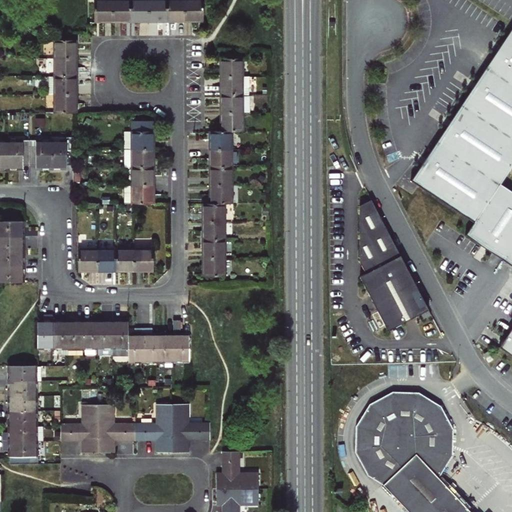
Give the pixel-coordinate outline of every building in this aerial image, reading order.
[(94,21),(112,21),(112,1),(111,0),(96,0),(97,1),(94,1),(94,21)] [(130,1),(130,21),(149,21),(148,0),(130,1)] [(148,0),(149,21),(167,21),(167,0),(148,0)] [(185,20),(185,0),(167,0),(167,21),(185,20)] [(184,0),(185,0),(185,20),(203,20),(202,0),(184,0)] [(112,1),(112,21),(130,21),(130,1),(112,1)] [(511,33),(411,180),(418,184),(473,223),(500,184),(511,167),(511,33)] [(56,58),(75,58),(75,40),(56,40),(56,58)] [(56,76),(75,76),(75,58),(56,58),(56,76)] [(222,77),(242,76),(242,59),(222,59),(222,77)] [(55,94),(75,94),(75,76),(56,76),(55,94)] [(222,77),(222,95),(249,94),(249,76),(242,76),(222,77)] [(56,113),(74,113),(75,113),(75,94),(55,94),(56,113)] [(249,94),(222,95),(222,113),(242,113),(249,113),(249,94)] [(242,113),(222,113),(222,131),(230,131),(242,131),(242,113)] [(152,149),(152,120),(133,120),(132,149),(152,149)] [(211,131),(211,149),(230,149),(230,131),(222,131),(211,131)] [(51,142),(51,168),(67,168),(67,165),(74,165),(74,140),(67,139),(67,142),(51,142)] [(23,165),(29,165),(29,140),(22,140),(22,142),(7,142),(8,168),(23,168),(23,165)] [(29,140),(29,165),(36,165),(36,168),(51,168),(51,142),(36,142),(36,140),(29,140)] [(132,167),(152,167),(152,149),(132,149),(132,167)] [(211,149),(211,167),(231,167),(230,149),(211,149)] [(152,185),(152,167),(132,167),(133,185),(152,185)] [(211,167),(211,185),(231,185),(231,167),(211,167)] [(511,327),(499,346),(511,354),(511,192),(500,184),(473,223),(466,234),(511,264),(511,327)] [(152,185),(133,185),(133,204),(152,204),(152,185)] [(211,185),(211,203),(224,203),(231,203),(231,185),(211,185)] [(386,326),(419,309),(427,305),(369,195),(357,201),(358,258),(364,270),(358,273),(386,326)] [(224,203),(211,203),(203,203),(203,221),(224,221),(224,203)] [(0,237),(25,237),(25,228),(22,228),(22,221),(0,221),(0,237)] [(203,221),(203,239),(224,239),(224,221),(203,221)] [(25,246),(25,237),(0,237),(0,251),(23,252),(23,246),(25,246)] [(224,239),(203,239),(204,258),(224,258),(224,239)] [(79,271),(97,271),(97,250),(78,251),(79,271)] [(97,271),(115,270),(115,250),(97,250),(97,271)] [(134,270),(134,250),(115,250),(115,270),(134,270)] [(153,250),(134,250),(134,270),(153,270),(153,250)] [(23,258),(23,252),(0,251),(0,266),(26,267),(26,258),(23,258)] [(224,258),(204,258),(204,277),(224,276),(224,258)] [(0,282),(23,282),(23,276),(26,276),(26,267),(0,266),(0,282)] [(422,315),(430,311),(427,305),(419,309),(422,315)] [(38,348),(53,348),(53,321),(53,316),(44,316),(44,325),(38,325),(38,348)] [(53,321),(53,348),(61,348),(62,356),(68,356),(68,325),(62,325),(62,322),(53,321)] [(104,325),(98,324),(98,348),(98,356),(113,356),(113,348),(113,321),(104,321),(104,325)] [(113,321),(113,348),(128,348),(128,338),(128,324),(121,325),(121,321),(113,321)] [(83,356),(83,348),(83,322),(74,322),(74,325),(68,325),(68,356),(83,356)] [(98,348),(98,324),(92,325),(92,322),(83,322),(83,348),(98,348)] [(151,329),(143,330),(143,362),(159,362),(159,338),(151,338),(151,329)] [(128,338),(128,348),(128,362),(143,362),(143,330),(134,330),(134,338),(128,338)] [(159,362),(173,362),(173,335),(164,335),(164,338),(159,338),(159,362)] [(189,361),(189,338),(182,337),(182,335),(173,335),(173,362),(189,361)] [(489,357),(494,355),(489,347),(485,349),(487,354),(489,357)] [(7,372),(7,382),(36,382),(42,382),(42,365),(9,366),(9,372),(7,372)] [(9,390),(9,397),(36,396),(36,382),(7,382),(7,390),(9,390)] [(356,446),(367,468),(383,480),(413,511),(450,511),(466,502),(439,473),(437,471),(450,451),(448,450),(451,440),(454,440),(454,425),(443,402),(421,388),(394,387),(371,399),(357,420),(356,446)] [(36,396),(9,397),(9,402),(1,402),(1,412),(36,412),(36,396)] [(135,424),(136,440),(159,440),(159,452),(173,452),(173,404),(157,404),(157,424),(135,424)] [(173,404),(173,452),(187,452),(187,439),(210,439),(210,423),(187,423),(187,404),(173,404)] [(61,425),(61,440),(85,440),(85,453),(99,452),(99,405),(83,405),(83,425),(61,425)] [(99,405),(99,452),(113,452),(113,440),(136,440),(135,424),(114,424),(114,405),(99,405)] [(36,412),(1,412),(1,420),(10,420),(10,426),(36,426),(36,412)] [(3,432),(3,442),(36,442),(44,442),(43,426),(36,426),(10,426),(10,432),(3,432)] [(453,451),(454,440),(451,440),(448,450),(450,451),(437,471),(439,473),(453,451)] [(36,442),(3,442),(3,451),(10,451),(10,457),(36,457),(36,442)] [(216,473),(216,489),(258,489),(258,473),(238,473),(238,451),(223,451),(223,473),(216,473)] [(258,489),(216,489),(216,503),(223,503),(223,511),(238,511),(239,504),(258,504),(258,489)] [(450,511),(475,511),(466,502),(450,511)]
